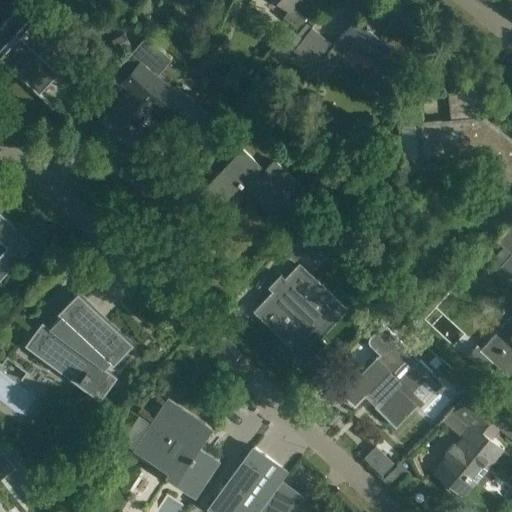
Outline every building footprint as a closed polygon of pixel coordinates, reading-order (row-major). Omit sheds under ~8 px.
[(25,0),(0,27),(0,51),(2,54),(0,56),(0,57),(8,65),(40,95),(59,74),(50,65),(41,56),(61,35),(25,0)] [(275,0),(288,10),(283,16),(297,28),(320,0),(275,0)] [(386,27),(363,8),(340,37),(376,67),(359,86),(376,100),(393,80),(389,77),(405,59),(411,64),(429,41),(396,15),(386,27)] [(310,75),(333,46),(311,28),(287,57),(310,75)] [(467,31),(459,41),(465,52),(472,58),(483,45),(467,31)] [(124,34),(113,40),(118,50),(130,44),(124,34)] [(106,129),(102,135),(131,161),(135,156),(137,158),(142,152),(140,150),(145,146),(129,132),(152,107),(180,127),(178,131),(179,131),(181,129),(192,137),(190,139),(200,147),(219,120),(157,76),(173,59),(152,39),(146,36),(113,72),(131,89),(109,113),(108,112),(98,122),(106,129)] [(480,119),(477,89),(448,92),(451,120),(421,123),(424,157),(470,153),(509,184),(511,179),(511,141),(484,119),(482,121),(480,119)] [(239,99),(223,122),(235,131),(256,109),(239,99)] [(264,171),(242,150),(212,182),(228,197),(239,185),(242,188),(244,186),(273,213),(267,219),(280,231),(294,217),(331,178),(322,170),(304,189),(274,161),(264,171)] [(0,241),(7,247),(0,254),(0,281),(34,245),(0,212),(0,241)] [(511,223),(497,241),(511,252),(511,223)] [(284,246),(295,257),(303,249),(309,254),(318,246),(300,229),(284,246)] [(511,252),(497,241),(511,254),(497,270),(511,282),(511,252)] [(346,309),(300,265),(255,311),(298,352),(325,323),(329,327),(346,309)] [(87,376),(82,382),(105,399),(102,403),(103,404),(120,380),(112,374),(117,369),(119,371),(140,349),(81,293),(61,315),(64,318),(52,330),(45,324),(28,348),(29,349),(32,345),(67,371),(71,364),(87,376)] [(477,345),(467,355),(484,371),(492,362),(508,376),(509,375),(507,373),(511,366),(511,314),(481,349),(477,345)] [(356,380),(342,394),(354,406),(364,396),(393,424),(407,410),(415,403),(409,397),(433,372),(409,349),(382,324),(369,337),(369,338),(369,339),(369,340),(369,341),(369,342),(369,343),(369,344),(380,355),(378,358),(356,380)] [(505,413),(472,386),(451,411),(471,427),(456,445),(454,443),(445,454),(447,456),(433,472),(446,482),(444,488),(455,497),(460,495),(463,497),(476,482),(481,487),(493,472),(487,468),(503,449),(484,433),(491,424),(494,427),(499,426),(503,422),(503,417),(502,416),(505,413)] [(157,416),(135,450),(154,462),(170,472),(168,476),(196,495),(208,477),(219,460),(199,447),(211,428),(168,399),(157,416)] [(254,447),(209,508),(214,511),(256,511),(286,471),(254,447)] [(418,489),(408,479),(398,489),(408,499),(418,489)] [(273,493),(259,511),(290,511),(294,509),(274,493),(273,493)]
